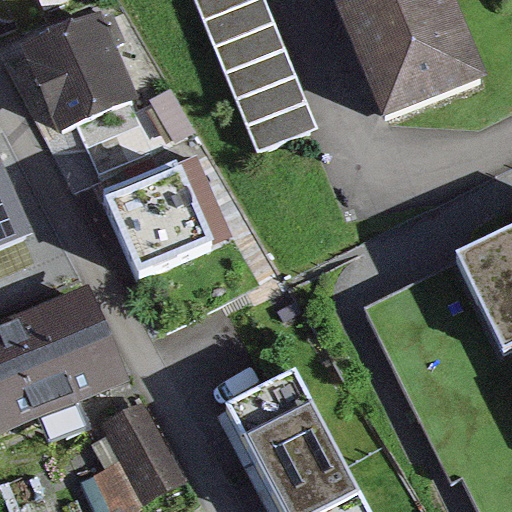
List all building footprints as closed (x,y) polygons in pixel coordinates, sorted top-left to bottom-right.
[(200,0),(261,156),(321,133),(270,0),(200,0)] [(320,0),(377,137),(483,94),(444,0),(320,0)] [(2,62),(36,144),(127,106),(93,24),(2,62)] [(90,200),(125,285),(214,249),(179,164),(90,200)] [(0,264),(36,249),(0,170),(0,264)] [(511,258),(473,277),(511,359),(511,258)] [(0,324),(0,429),(114,384),(79,294),(0,324)] [(218,429),(262,511),(371,511),(302,384),(218,429)] [(149,424),(75,434),(86,511),(142,511),(161,509),(149,424)]
